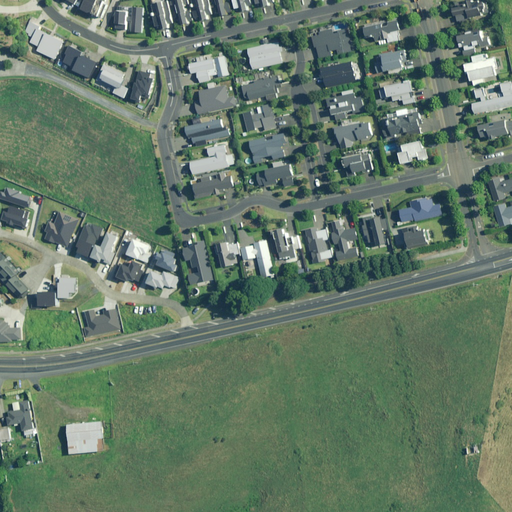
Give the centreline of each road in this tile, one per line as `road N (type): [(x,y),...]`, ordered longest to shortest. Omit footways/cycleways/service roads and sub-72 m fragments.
road 1 (residential): [(166,49),(172,96),(162,135),(182,217),(257,200),(316,204)]
road 2 (tertiary): [(248,323),(463,261),(471,237)]
road 3 (primary): [(248,323),(479,266)]
road 4 (residential): [(190,336),(177,303),(110,291),(85,265),(2,234)]
road 5 (primary): [(0,366),(85,359),(190,336)]
road 6 (residential): [(166,49),(111,44),(62,22),(40,0)]
road 7 (residential): [(332,201),(459,172)]
road 8 (residential): [(289,17),(166,49)]
road 9 (residential): [(298,85),(332,201)]
road 10 (residential): [(316,204),(298,85)]
